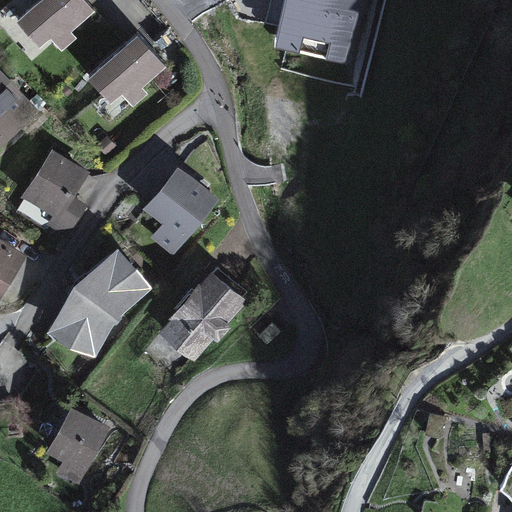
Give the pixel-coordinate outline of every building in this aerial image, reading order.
[(83,0),(43,0),(19,21),(40,46),(50,37),(62,51),(77,38),(70,30),(93,11),(83,0)] [(243,34),(265,25),(253,0),(252,0),(232,9),(243,34)] [(284,0),(275,43),(346,61),(360,0),(284,0)] [(138,36),(91,77),(113,102),(123,93),(134,106),(149,94),(142,86),(165,66),(138,36)] [(0,65),(0,132),(34,100),(0,65)] [(84,171),(53,151),(19,204),(50,224),(84,171)] [(217,196),(179,163),(148,200),(169,218),(151,238),(168,253),(217,196)] [(0,292),(22,257),(0,243),(0,292)] [(151,288),(118,248),(73,286),(48,333),(95,357),(116,318),(151,288)] [(243,294),(204,265),(159,325),(198,354),(243,294)] [(0,402),(0,434),(19,433),(15,400),(0,402)] [(101,431),(67,411),(38,460),(73,480),(78,471),(101,431)] [(511,466),(499,485),(508,493),(511,497),(511,466)]
